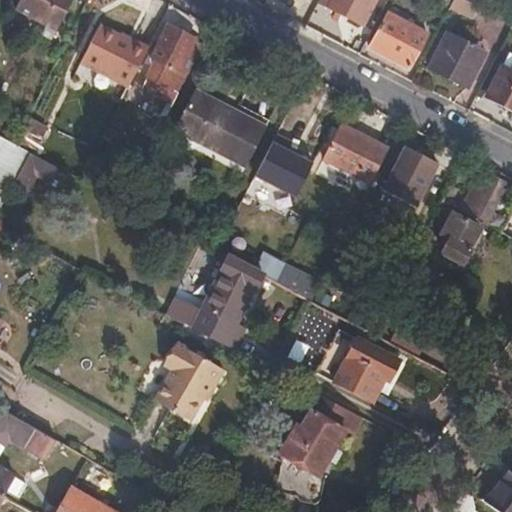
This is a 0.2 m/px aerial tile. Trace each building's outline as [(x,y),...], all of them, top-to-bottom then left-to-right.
[(61,31),(76,0),(23,0),(19,9),(61,31)] [(362,25),(375,0),(319,0),(319,2),(362,25)] [(480,4),(472,0),(454,0),(453,2),(475,13),(480,4)] [(409,67),(427,33),(387,12),(369,47),(409,67)] [(130,84),(140,62),(148,47),(101,23),(83,60),(130,84)] [(196,59),(204,43),(169,25),(152,56),(157,58),(182,71),(190,56),(196,59)] [(469,86),(486,52),(450,32),(431,67),(469,86)] [(511,108),(511,51),(489,97),(511,108)] [(143,84),(174,100),(196,59),(190,56),(182,71),(157,58),(143,84)] [(253,156),(216,136),(220,128),(187,110),(167,150),(187,162),(237,187),(253,156)] [(29,147),(39,129),(29,123),(19,141),(29,147)] [(373,178),(389,149),(343,124),(325,157),(371,181),(373,178)] [(257,147),(220,128),(216,136),(253,156),(257,147)] [(0,202),(26,151),(14,145),(1,137),(0,138),(0,202)] [(427,174),(414,168),(421,152),(394,138),(389,149),(373,178),(390,187),(400,192),(407,179),(421,186),(427,174)] [(314,162),(270,141),(252,179),(296,200),(314,162)] [(484,222),(505,182),(491,175),(487,182),(479,178),(461,211),(481,221),(484,222)] [(400,192),(390,187),(386,194),(397,200),(400,192)] [(367,220),(376,204),(370,200),(373,196),(366,192),(355,214),(367,220)] [(469,247),(478,228),(450,214),(439,236),(446,240),(439,254),(459,264),(469,247)] [(427,249),(434,236),(424,231),(418,244),(427,249)] [(396,277),(411,248),(397,240),(383,269),(396,277)] [(243,313),(263,275),(228,256),(200,310),(189,329),(224,347),(241,312),(243,313)] [(319,283),(278,261),(270,278),(304,296),(310,299),(319,283)] [(385,380),(395,362),(351,339),(329,383),(369,403),(381,378),(385,380)] [(215,388),(224,371),(178,344),(165,366),(173,370),(156,400),(190,420),(202,400),(210,385),(215,388)] [(206,403),(215,388),(210,385),(202,400),(206,403)] [(333,450),(342,432),(350,436),(360,417),(323,399),(314,416),(310,414),(300,431),(294,428),(279,457),(283,459),(280,465),(275,491),(279,496),(295,499),(298,504),(314,507),(319,503),(324,483),(316,479),(325,463),(333,450)] [(21,447),(32,427),(3,412),(0,416),(0,445),(3,447),(6,439),(21,447)] [(43,459),(53,440),(32,427),(21,447),(43,459)] [(332,467),(339,453),(333,450),(325,463),(332,467)] [(511,511),(511,461),(483,500),(499,511),(511,511)] [(13,476),(0,468),(0,498),(1,499),(13,476)] [(109,511),(68,488),(56,511),(45,505),(41,511),(109,511)]
